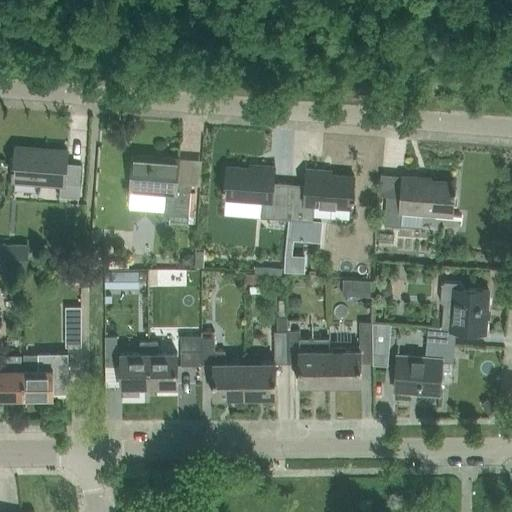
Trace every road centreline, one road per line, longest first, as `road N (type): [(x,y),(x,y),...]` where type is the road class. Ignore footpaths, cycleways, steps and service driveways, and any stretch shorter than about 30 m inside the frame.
road 1 (residential): [(511,128),(0,88)]
road 2 (residential): [(84,453),(511,451)]
